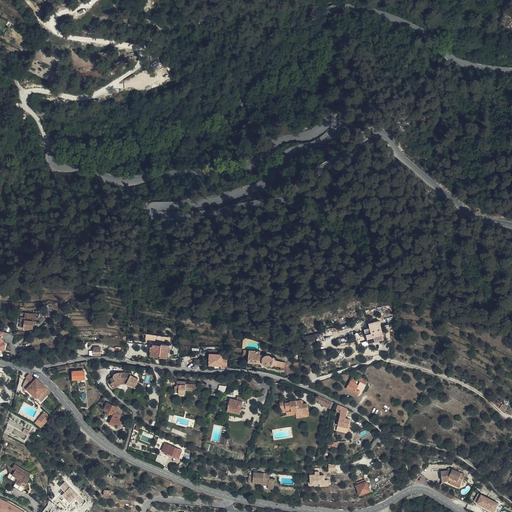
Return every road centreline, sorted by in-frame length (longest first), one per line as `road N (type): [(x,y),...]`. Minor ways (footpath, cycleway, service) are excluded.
road 1 (tertiary): [(511,225),(471,216),(377,134),(300,190),(244,209),(163,215),(157,210),(165,203),(229,195),(276,178),(329,138),(334,120),(202,170),(117,183),(86,178),(49,151),(53,140),(227,114),(256,81),(309,55),(332,10),(350,3),(427,33),(457,61),(511,71)]
road 2 (residential): [(32,371),(93,358),(245,371),(356,409)]
road 3 (tertiary): [(230,496),(114,450),(32,371)]
road 4 (unknown): [(303,386),(396,362),(449,378),(511,418)]
road 5 (track): [(356,409),(383,431),(453,452),(511,500)]
